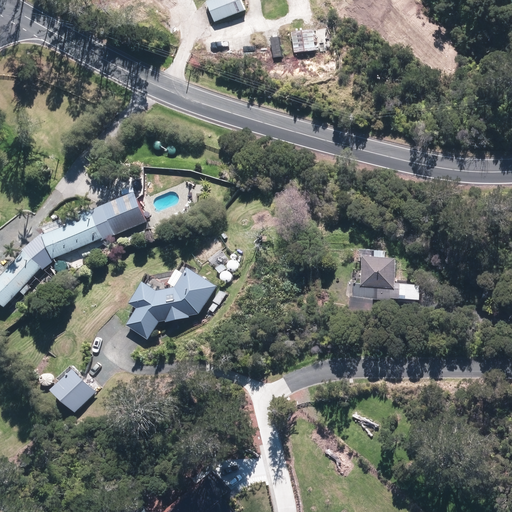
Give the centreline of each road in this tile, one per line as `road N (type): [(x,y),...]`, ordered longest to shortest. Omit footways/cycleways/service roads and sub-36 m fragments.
road 1 (tertiary): [(511,171),(397,159),(224,110),(155,85),(5,3)]
road 2 (residential): [(511,372),(378,360),(281,389),(267,406),(266,430),(280,511)]
